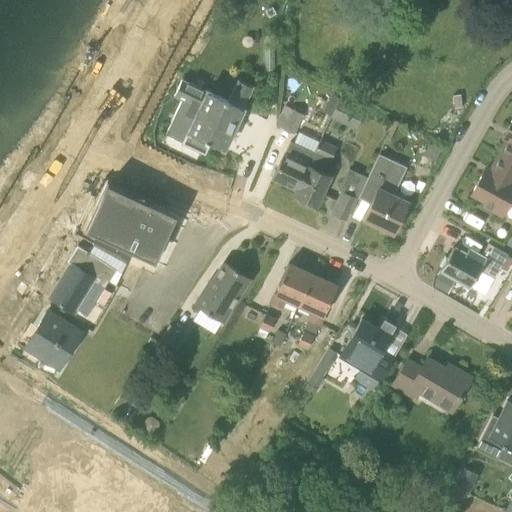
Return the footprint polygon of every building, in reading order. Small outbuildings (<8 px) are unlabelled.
[(162,49),(148,76),(158,82),(160,83),(179,46),(177,44),(177,45),(167,40),(166,41),(162,49)] [(174,96),(183,100),(165,135),(205,154),(211,142),(224,148),(243,108),(253,86),(238,79),(227,102),(206,92),(207,91),(182,79),(174,96)] [(331,116),(339,99),(333,96),(324,113),(331,116)] [(356,128),(365,111),(339,99),(331,116),(356,128)] [(283,127),(295,133),(303,115),(291,110),(283,127)] [(511,119),(506,130),(511,133),(500,153),(511,159),(511,119)] [(317,206),(322,194),(331,176),(321,171),(327,158),(330,160),(336,147),(320,139),(314,152),(294,195),(317,206)] [(291,141),(273,179),(296,190),(294,195),(314,152),(291,141)] [(436,161),(442,149),(429,143),(423,155),(436,161)] [(486,201),(484,205),(502,215),(511,196),(511,159),(500,153),(488,175),(483,172),(472,193),(486,201)] [(394,195),(407,167),(379,154),(368,178),(365,183),(378,189),(364,219),(393,233),(408,202),(394,195)] [(346,219),(355,201),(364,182),(365,183),(368,178),(349,169),(339,189),(343,190),(332,213),(346,219)] [(107,183),(84,229),(131,252),(143,228),(164,239),(171,224),(150,214),(154,206),(107,183)] [(168,208),(192,219),(197,206),(173,195),(168,208)] [(485,294),(494,279),(500,268),(507,256),(508,254),(489,243),(482,255),(469,248),(466,253),(453,247),(447,257),(445,256),(440,265),(442,266),(441,269),(485,294)] [(115,270),(89,252),(78,245),(68,261),(72,264),(50,298),(74,312),(76,308),(87,315),(115,270)] [(511,258),(507,256),(500,268),(507,272),(511,262),(511,258)] [(132,291),(141,266),(123,259),(114,284),(132,291)] [(223,320),(249,278),(237,271),(237,270),(225,262),(209,287),(207,286),(196,305),(210,314),(211,313),(223,320)] [(313,274),(288,264),(270,303),(280,307),(284,298),(299,305),(313,274)] [(315,333),(337,285),(313,274),(299,305),(312,311),(304,328),(315,333)] [(26,346),(25,347),(59,369),(81,332),(47,311),(37,328),(41,330),(30,349),(26,346)] [(267,332),(274,318),(265,315),(259,327),(267,332)] [(381,351),(396,325),(383,317),(377,328),(362,318),(340,357),(380,379),(393,357),(381,351)] [(166,360),(184,333),(170,324),(152,351),(166,360)] [(272,342),(280,346),(286,333),(278,330),(272,342)] [(295,396),(306,379),(311,369),(316,362),(306,356),(307,349),(313,337),(303,332),(293,354),(297,356),(288,373),(294,376),(285,390),(295,396)] [(328,347),(308,381),(319,388),(324,379),(322,378),(326,370),(328,371),(334,361),(331,359),(336,351),(328,347)] [(453,372),(427,357),(421,367),(407,359),(392,385),(416,399),(421,391),(453,409),(471,377),(455,368),(453,372)] [(148,373),(153,366),(144,360),(139,368),(148,373)] [(497,460),(500,455),(505,445),(511,449),(511,401),(508,399),(497,421),(492,418),(476,448),(496,460),(497,460)] [(156,433),(161,425),(160,421),(152,416),(149,417),(143,425),(144,428),(152,434),(156,433)] [(469,493),(478,474),(461,466),(452,485),(469,493)]
